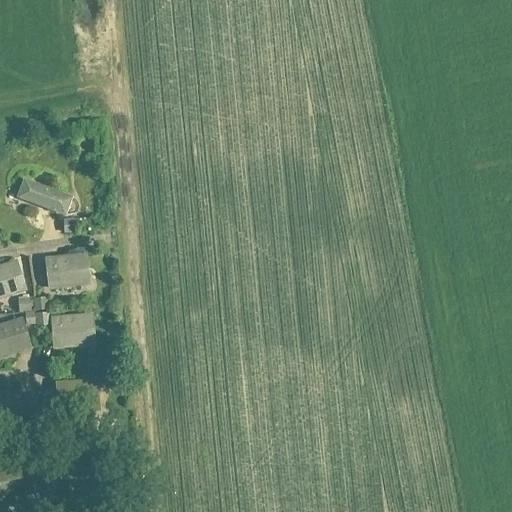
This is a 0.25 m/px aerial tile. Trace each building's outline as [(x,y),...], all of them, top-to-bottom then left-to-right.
[(83,104),(82,116),(102,116),(102,104),(83,104)] [(24,182),(18,200),(65,217),(72,199),(24,182)] [(78,257),(47,261),(51,290),(81,286),(78,257)] [(15,264),(0,268),(0,299),(23,292),(15,264)] [(86,347),(84,318),(53,320),(55,349),(86,347)] [(0,358),(29,350),(20,322),(0,327),(0,358)] [(91,412),(88,383),(58,386),(60,414),(91,412)] [(0,425),(30,419),(23,390),(0,395),(0,425)] [(36,476),(30,448),(0,453),(5,482),(36,476)] [(94,479),(93,450),(62,451),(63,480),(94,479)]
